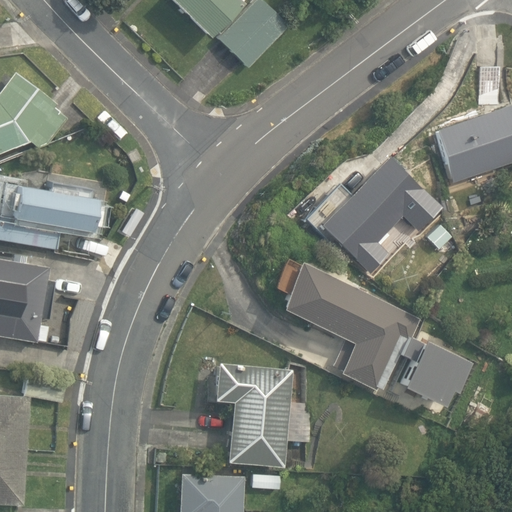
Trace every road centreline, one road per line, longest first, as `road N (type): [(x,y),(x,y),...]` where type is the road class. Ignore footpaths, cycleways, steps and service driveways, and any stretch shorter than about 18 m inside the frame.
road 1 (residential): [(219,169),(151,271),(134,322),(120,371),(106,511)]
road 2 (residential): [(433,0),(219,169)]
road 3 (residential): [(54,0),(219,169)]
